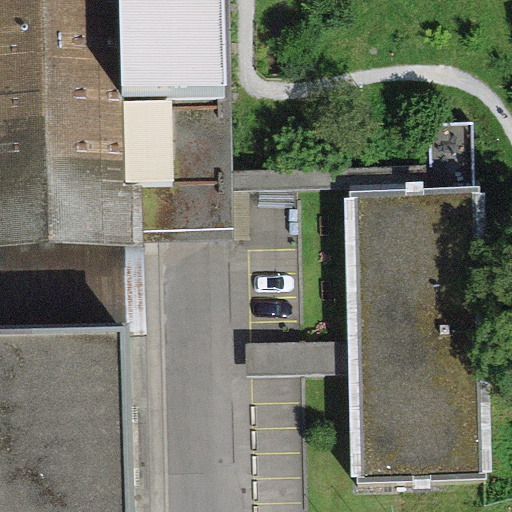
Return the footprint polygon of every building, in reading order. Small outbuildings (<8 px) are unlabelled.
[(0,0),(0,267),(167,266),(166,121),(165,12),(164,0),(0,0)] [(258,11),(165,12),(166,121),(258,120),(258,11)] [(491,195),(360,200),(371,493),(502,488),(491,195)] [(255,378),(333,375),(332,349),(255,351),(255,378)] [(166,511),(160,352),(15,358),(19,459),(0,459),(0,511),(166,511)]
